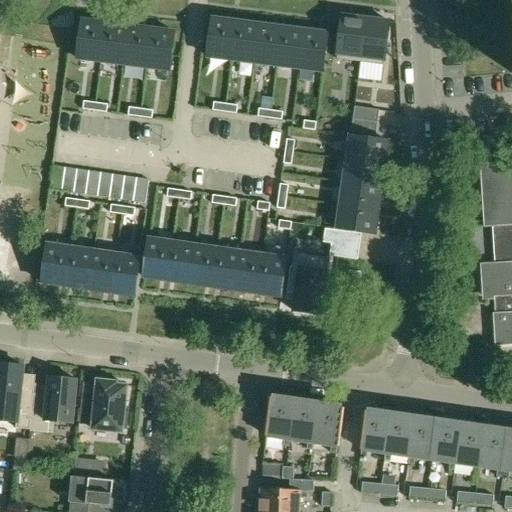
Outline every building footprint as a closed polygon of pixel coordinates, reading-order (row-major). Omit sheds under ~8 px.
[(361,63),(366,19),(343,16),(337,60),(361,63)] [(232,61),(237,22),(213,19),(208,58),(232,61)] [(390,22),(366,19),(361,63),(384,66),(390,22)] [(78,59),(101,62),(106,24),(83,21),(78,59)] [(237,22),(232,61),(254,64),(259,25),(237,22)] [(101,62),(124,65),(129,27),(106,24),(101,62)] [(282,28),(259,25),(254,64),(277,67),(282,28)] [(151,29),(129,27),(124,65),(146,68),(151,29)] [(304,31),(282,28),(277,67),(299,69),(304,31)] [(175,33),(151,29),(146,68),(170,71),(175,33)] [(328,34),(304,31),(299,69),(323,72),(328,34)] [(83,110),(95,111),(96,103),(84,102),(83,110)] [(108,105),(96,103),(95,111),(107,113),(108,105)] [(225,112),(226,104),(214,103),(213,111),(225,112)] [(226,104),(225,112),(237,114),(238,106),(226,104)] [(353,120),(378,124),(380,111),(355,107),(353,120)] [(140,118),(141,110),(129,108),(128,116),(140,118)] [(258,117),(270,119),(271,111),(259,109),(258,117)] [(153,111),(141,110),(140,118),(152,119),(153,111)] [(283,113),(271,111),(270,119),(282,121),(283,113)] [(378,124),(353,120),(351,133),(376,136),(378,124)] [(304,121),(303,129),(315,131),(317,123),(304,121)] [(350,137),(347,160),(385,166),(389,142),(350,137)] [(287,140),(285,152),(294,153),(295,141),(287,140)] [(292,165),(294,153),(285,152),(283,164),(292,165)] [(385,166),(347,160),(344,183),(382,188),(385,166)] [(511,162),(481,164),(481,166),(482,166),(486,228),(495,227),(496,237),(493,237),(494,254),(497,254),(497,263),(480,264),(480,266),(482,266),(484,299),(495,298),(496,314),(493,314),(495,346),(497,346),(496,344),(511,343),(511,162)] [(62,192),(65,168),(53,167),(50,190),(62,192)] [(67,193),(74,194),(77,170),(65,168),(62,192),(67,193)] [(77,170),(74,194),(86,195),(89,172),(77,170)] [(89,172),(86,195),(98,197),(101,173),(89,172)] [(101,173),(98,197),(110,199),(113,175),(101,173)] [(121,200),(125,177),(113,175),(110,199),(121,200)] [(121,200),(133,202),(137,178),(125,177),(121,200)] [(149,180),(137,178),(133,202),(145,204),(149,180)] [(341,205),(379,211),(382,188),(344,183),(341,205)] [(279,197),(287,198),(289,186),(280,184),(279,197)] [(167,197),(179,199),(180,191),(168,189),(167,197)] [(180,191),(179,199),(191,201),(192,193),(180,191)] [(212,204),(224,206),(225,197),(213,196),(212,204)] [(225,197),(224,206),(236,207),(237,199),(225,197)] [(287,198),(279,197),(278,204),(277,209),(285,210),(287,198)] [(77,209),(78,200),(66,199),(65,207),(77,209)] [(78,200),(77,209),(89,210),(90,202),(78,200)] [(257,210),(269,212),(271,203),(258,202),(257,210)] [(110,213),(122,215),(123,207),(112,205),(110,213)] [(379,211),(341,205),(337,229),(375,234),(379,211)] [(135,208),(123,207),(122,215),(134,217),(135,208)] [(280,221),(279,229),(291,231),(292,222),(280,221)] [(335,243),(337,229),(325,227),(323,241),(335,243)] [(167,281),(173,243),(150,240),(144,278),(167,281)] [(173,243),(167,281),(190,284),(196,246),(173,243)] [(66,287),(72,249),(48,245),(43,283),(66,287)] [(218,249),(196,246),(190,284),(213,288),(218,249)] [(94,252),(72,249),(66,287),(89,290),(94,252)] [(213,288),(235,291),(241,253),(218,249),(213,288)] [(89,290),(111,293),(117,255),(94,252),(89,290)] [(263,256),(241,253),(235,291),(258,294),(263,256)] [(117,255),(111,293),(135,297),(140,258),(117,255)] [(263,256),(258,294),(281,297),(287,259),(263,256)] [(327,272),(291,267),(287,293),(296,295),(294,312),(321,316),(328,272),(327,272)] [(349,272),(346,296),(358,297),(361,273),(349,272)] [(0,364),(0,420),(17,423),(16,429),(30,430),(33,406),(34,395),(21,394),(23,375),(24,367),(0,364)] [(30,430),(30,432),(54,435),(55,422),(72,424),(77,380),(50,378),(47,407),(33,406),(30,430)] [(82,399),(79,425),(93,426),(93,430),(123,433),(123,429),(127,430),(129,414),(125,413),(127,386),(117,385),(117,383),(98,381),(96,397),(93,400),(83,399),(84,399),(82,399)] [(290,440),(296,402),(271,398),(266,436),(284,439),(283,447),(289,447),(290,440)] [(314,443),(320,405),(296,402),(290,440),(308,442),(306,454),(312,456),(314,443)] [(336,454),(337,447),(339,447),(344,409),(320,405),(314,443),(332,446),(331,453),(336,454)] [(366,459),(367,451),(385,454),(391,415),(366,412),(361,450),(362,450),(361,458),(366,459)] [(409,457),(414,419),(391,415),(385,454),(384,461),(390,462),(391,454),(409,457)] [(433,460),(438,422),(414,419),(409,457),(408,464),(414,465),(415,458),(433,460)] [(462,425),(438,422),(433,460),(450,463),(449,470),(455,471),(456,464),(462,425)] [(480,467),(486,429),(462,425),(456,464),(474,466),(473,474),(479,475),(480,467)] [(503,478),(504,471),(509,432),(486,429),(480,467),(498,470),(497,477),(503,478)] [(510,471),(511,471),(511,432),(509,432),(504,471),(503,478),(509,479),(510,471)] [(14,471),(19,472),(27,472),(28,455),(15,454),(14,471)] [(75,476),(85,477),(86,460),(76,459),(75,476)] [(289,482),(293,483),(293,470),(282,470),(281,482),(289,483),(289,482)] [(88,511),(90,505),(111,507),(111,506),(109,505),(109,499),(112,499),(114,481),(72,477),(69,503),(71,503),(69,511),(88,511)] [(288,491),(301,491),(301,483),(293,483),(289,482),(289,483),(288,491)] [(314,483),(301,483),(301,491),(300,494),(308,495),(314,495),(314,483)] [(362,494),(380,496),(381,485),(363,483),(362,494)] [(381,485),(380,496),(398,498),(399,486),(381,485)] [(409,499),(427,500),(428,489),(410,488),(409,499)] [(262,489),(260,511),(299,511),(300,501),(307,501),(308,495),(300,494),(301,491),(288,491),(262,489)] [(446,491),(428,489),(427,500),(445,502),(446,491)] [(457,503),(475,505),(476,494),(458,492),(457,503)] [(322,493),(322,507),(332,507),(332,494),(322,493)] [(476,494),(475,505),(493,507),(494,496),(476,494)]
